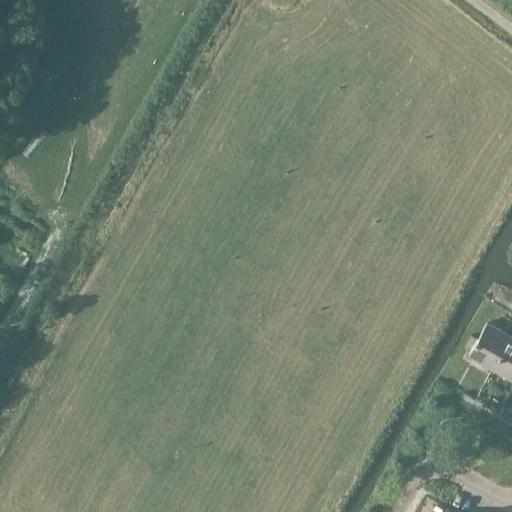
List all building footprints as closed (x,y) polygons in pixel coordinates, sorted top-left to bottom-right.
[(492,369),(510,336),(486,323),(478,338),(471,350),(468,355),(492,369)] [(472,334),(465,347),(471,350),(478,338),(472,334)] [(511,379),(511,337),(510,336),(492,369),(511,379)] [(493,398),(489,405),(496,409),(500,402),(493,398)] [(504,404),(498,414),(506,418),(511,408),(504,404)]
